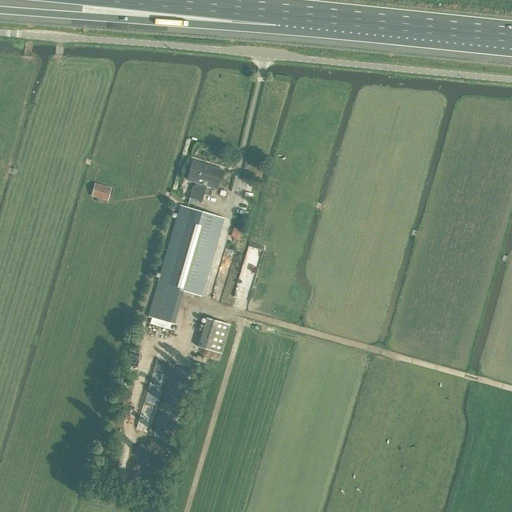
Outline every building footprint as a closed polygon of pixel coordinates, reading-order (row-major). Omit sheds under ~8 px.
[(221,182),(224,171),(193,162),(187,180),(196,183),(195,186),(193,186),(189,198),(202,202),(207,186),(217,189),(219,181),(221,182)] [(107,200),(111,188),(95,184),(92,196),(107,200)] [(180,206),(158,283),(181,290),(201,296),(224,219),(180,206)] [(235,229),(233,237),(239,239),(241,231),(235,229)] [(221,353),(230,325),(206,318),(198,347),(221,353)]
